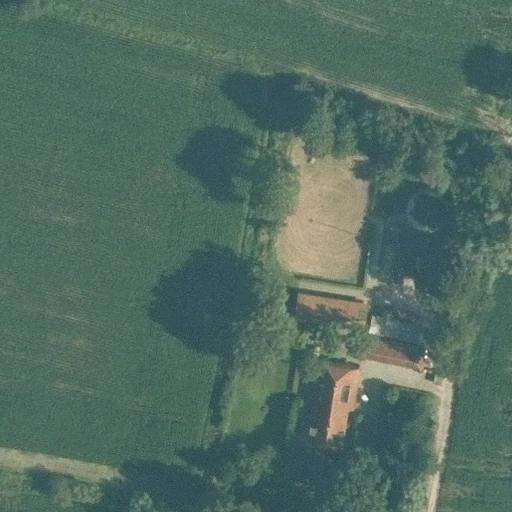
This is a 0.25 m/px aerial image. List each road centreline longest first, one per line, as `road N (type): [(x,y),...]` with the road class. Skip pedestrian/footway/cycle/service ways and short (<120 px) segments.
road 1 (unclassified): [(423,511),(449,400),(424,382)]
road 2 (unclassified): [(385,511),(372,469),(378,381)]
